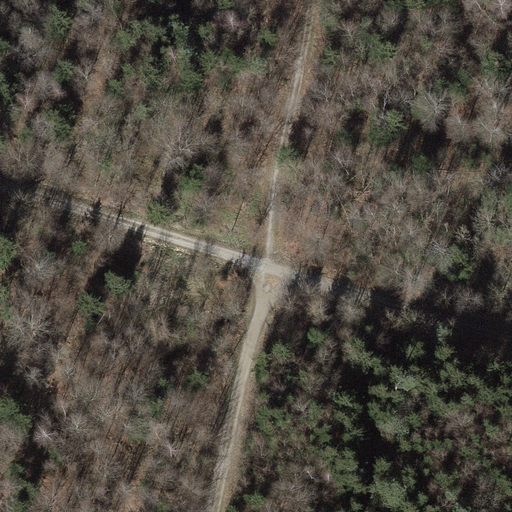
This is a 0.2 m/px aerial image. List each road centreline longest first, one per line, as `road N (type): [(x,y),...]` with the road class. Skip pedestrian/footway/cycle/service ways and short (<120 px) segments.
road 1 (track): [(511,338),(0,186)]
road 2 (track): [(217,511),(253,337),(278,274),(275,185),(312,0)]
